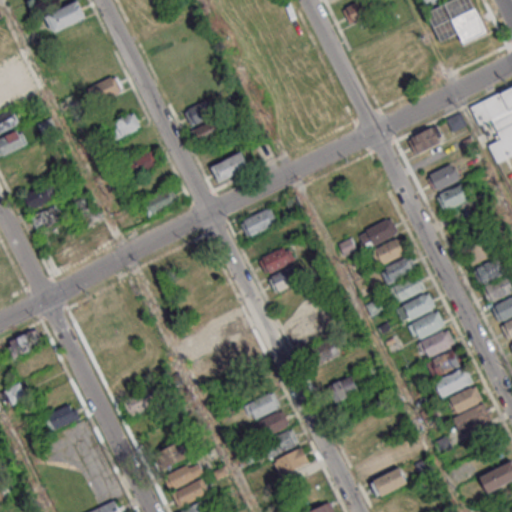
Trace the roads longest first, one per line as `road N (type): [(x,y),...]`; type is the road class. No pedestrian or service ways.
road 1 (residential): [(362,511),(104,0)]
road 2 (residential): [(0,321),(511,64)]
road 3 (residential): [(311,0),(511,398)]
road 4 (residential): [(0,208),(153,511)]
